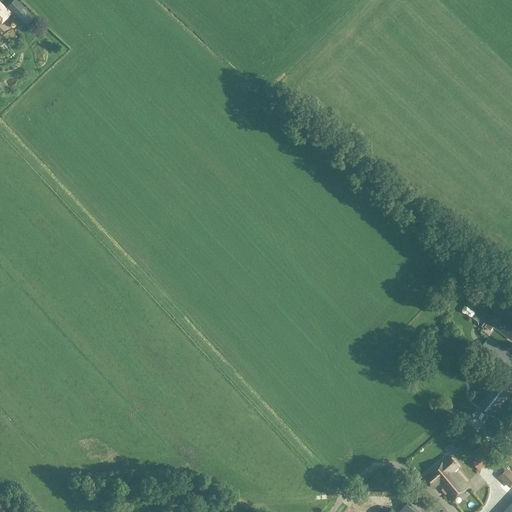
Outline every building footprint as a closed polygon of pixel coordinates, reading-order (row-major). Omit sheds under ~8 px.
[(9,9),(7,11),(0,3),(0,24),(11,14),(10,13),(11,12),(26,26),(35,17),(17,0),(14,0),(7,8),(9,9)] [(500,298),(499,299),(493,307),(476,294),(467,306),(485,319),(481,324),(485,327),(488,324),(487,324),(504,301),(500,298)] [(488,324),(485,327),(491,331),(494,327),(497,330),(498,329),(501,331),(500,332),(511,340),(511,339),(511,320),(507,316),(510,312),(501,306),(504,302),(504,301),(487,324),(488,324)] [(478,353),(511,378),(511,356),(489,339),(478,353)] [(483,369),(472,361),(468,366),(479,374),(483,369)] [(483,402),(496,412),(511,393),(511,383),(503,377),(483,402)] [(504,408),(487,429),(501,440),(511,426),(511,399),(504,409),(504,408)] [(468,436),(461,428),(455,433),(463,441),(468,436)] [(452,444),(446,448),(451,454),(457,450),(452,444)] [(483,453),(472,462),(479,470),(490,461),(483,453)] [(469,487),(454,470),(459,467),(450,456),(425,478),(434,488),(438,484),(442,489),(441,490),(446,495),(447,494),(453,501),(469,487)] [(511,484),(511,472),(507,467),(498,476),(510,487),(511,484)] [(162,498),(160,502),(171,507),(175,499),(163,494),(162,498)] [(389,511),(433,511),(415,495),(400,511),(395,511),(392,509),(389,511)] [(511,511),(511,503),(503,511),(511,511)]
